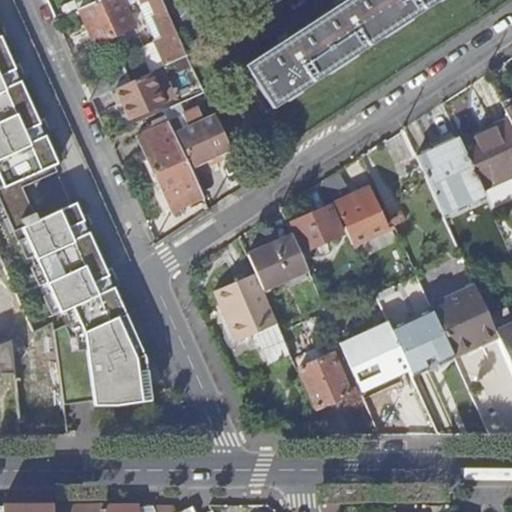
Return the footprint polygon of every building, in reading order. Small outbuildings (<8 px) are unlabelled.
[(99,0),(78,10),(93,44),(133,26),(121,0),(99,0)] [(164,67),(185,57),(158,0),(126,0),(129,5),(136,3),(137,5),(146,1),(162,37),(154,41),(153,42),(164,67)] [(271,109),(438,0),(346,0),(243,67),(271,109)] [(137,5),(154,41),(162,37),(146,1),(137,5)] [(52,332),(63,407),(92,403),(93,407),(114,407),(137,404),(136,396),(146,395),(149,394),(144,360),(112,289),(81,303),(76,292),(107,277),(87,234),(56,248),(51,236),(82,222),(74,204),(36,221),(21,189),(56,173),(53,166),(56,165),(43,137),(12,151),(7,139),(38,125),(19,82),(0,90),(0,76),(14,70),(0,40),(0,184),(2,189),(0,189),(0,205),(13,233),(21,230),(59,314),(71,309),(76,321),(52,332)] [(0,90),(19,82),(14,70),(0,76),(0,90)] [(119,87),(114,90),(128,122),(164,105),(159,94),(157,88),(150,73),(119,87)] [(86,87),(92,100),(114,90),(119,87),(113,74),(86,87)] [(511,129),(511,96),(500,102),(509,122),(511,129)] [(229,150),(213,117),(204,122),(197,107),(180,115),(187,129),(177,134),(192,167),(229,150)] [(481,190),(511,176),(511,129),(509,122),(460,144),(481,190)] [(202,198),(167,124),(136,139),(170,213),(202,198)] [(12,151),(43,137),(38,125),(7,139),(12,151)] [(485,198),(481,190),(460,144),(457,137),(415,158),(442,216),(485,198)] [(339,172),(323,182),(333,205),(336,203),(347,227),(344,228),(351,244),(386,229),(378,211),(368,189),(355,195),(352,190),(339,172)] [(365,184),(352,190),(355,195),(368,189),(365,184)] [(343,234),(330,206),(291,224),(303,251),(343,234)] [(290,208),(282,212),(285,220),(293,217),(290,208)] [(393,225),(385,208),(378,211),(386,229),(393,226),(393,225)] [(56,248),(87,234),(82,222),(51,236),(56,248)] [(262,288),(307,270),(292,235),(247,255),(255,275),(262,288)] [(364,270),(372,290),(378,287),(369,268),(364,270)] [(236,343),(277,324),(262,288),(255,275),(214,293),(236,343)] [(81,303),(112,289),(107,277),(76,292),(81,303)] [(430,307),(453,358),(498,338),(496,334),(475,286),(430,307)] [(498,338),(511,368),(511,326),(496,334),(498,338)] [(0,346),(0,386),(2,386),(2,374),(13,374),(9,343),(0,346)] [(350,394),(333,355),(299,370),(316,409),(350,394)] [(150,402),(149,394),(146,395),(136,396),(137,404),(150,402)]
